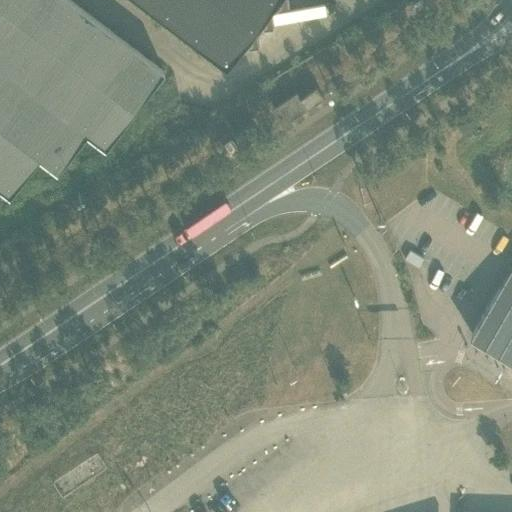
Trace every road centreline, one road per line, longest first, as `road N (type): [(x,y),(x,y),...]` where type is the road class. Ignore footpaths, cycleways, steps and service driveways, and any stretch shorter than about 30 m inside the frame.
road 1 (tertiary): [(0,364),(399,97)]
road 2 (tertiary): [(511,0),(399,97)]
road 3 (tertiary): [(399,97),(511,41)]
